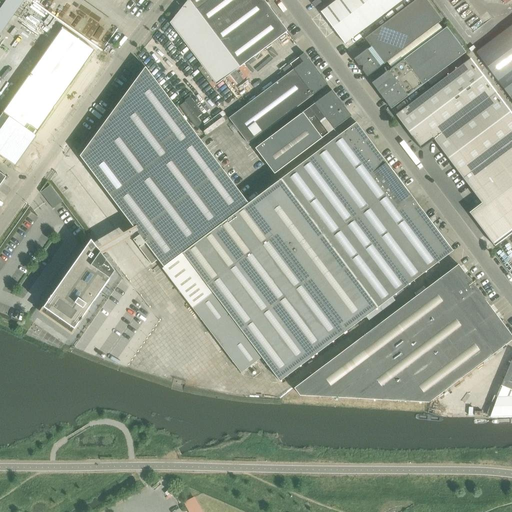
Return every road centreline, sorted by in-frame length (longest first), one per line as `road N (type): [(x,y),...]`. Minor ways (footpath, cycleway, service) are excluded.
road 1 (unclassified): [(288,0),(511,295)]
road 2 (unclassified): [(166,0),(0,227)]
road 3 (unknown): [(55,148),(168,305),(159,326)]
